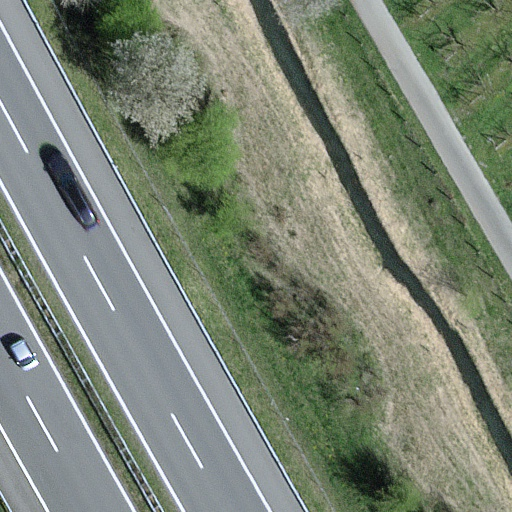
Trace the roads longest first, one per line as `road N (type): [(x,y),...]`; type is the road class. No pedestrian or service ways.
road 1 (motorway): [(230,511),(0,97)]
road 2 (unclassified): [(366,0),(511,252)]
road 3 (motorway): [(0,347),(90,511)]
